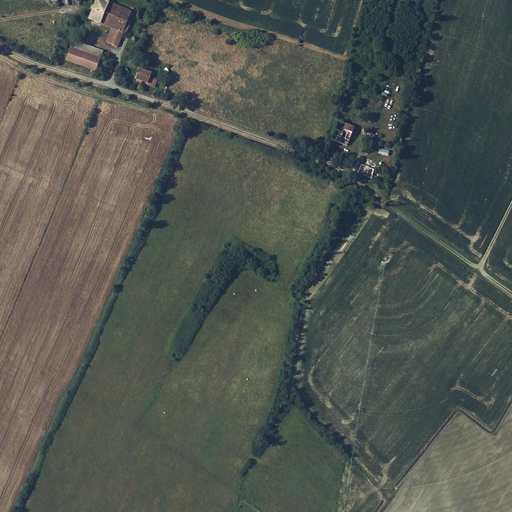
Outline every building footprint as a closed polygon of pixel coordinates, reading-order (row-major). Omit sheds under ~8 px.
[(110,1),(110,0),(94,0),(94,2),(92,7),(87,16),(102,22),(110,1)] [(102,22),(115,27),(114,30),(110,40),(109,42),(118,45),(132,10),(110,1),(102,22)] [(110,40),(114,30),(110,28),(106,38),(110,40)] [(102,48),(73,39),(67,58),(95,68),(102,48)] [(151,70),(139,66),(135,75),(148,80),(151,70)] [(355,124),(343,120),(336,140),(348,143),(355,124)]
